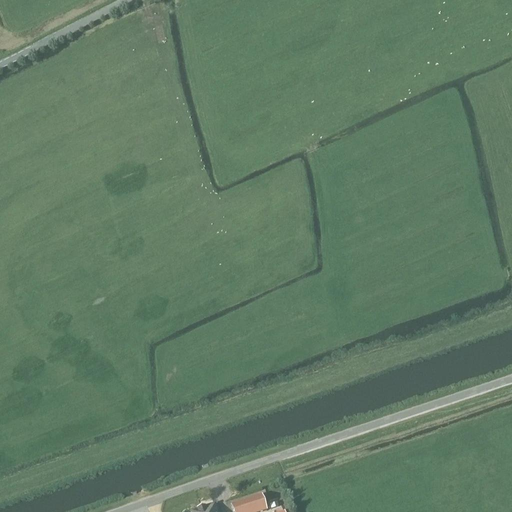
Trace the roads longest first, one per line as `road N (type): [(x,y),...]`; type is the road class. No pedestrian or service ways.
road 1 (unclassified): [(511,379),(120,511)]
road 2 (unclassified): [(127,0),(0,66)]
